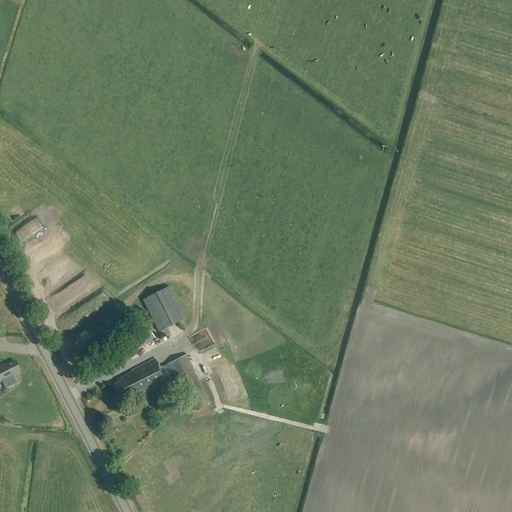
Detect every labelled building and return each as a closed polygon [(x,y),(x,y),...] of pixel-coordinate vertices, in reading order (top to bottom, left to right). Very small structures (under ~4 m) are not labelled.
[(57,254),(69,247),(62,234),(50,240),(57,254)] [(159,332),(185,319),(169,288),(143,302),(159,332)] [(119,362),(127,356),(123,350),(115,356),(119,362)] [(105,355),(110,364),(116,361),(110,351),(105,355)] [(210,406),(187,357),(160,370),(156,361),(132,372),(133,374),(117,381),(118,383),(113,385),(122,402),(132,397),(133,399),(143,394),(143,395),(168,384),(166,379),(173,376),(192,414),(210,406)] [(0,368),(0,382),(10,378),(9,376),(19,371),(15,363),(5,368),(4,366),(0,368)] [(214,368),(216,375),(226,372),(223,365),(214,368)] [(147,404),(144,398),(135,402),(138,409),(147,404)]
